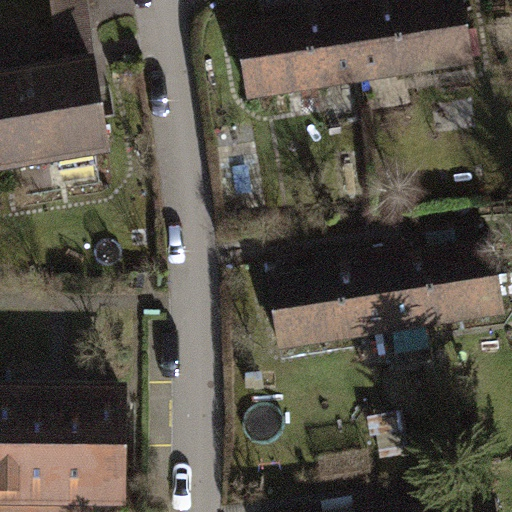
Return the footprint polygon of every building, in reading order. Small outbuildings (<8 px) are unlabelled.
[(85,0),(45,0),(52,48),(92,43),(85,0)] [(362,82),(469,65),(458,0),(400,0),(350,8),(362,82)] [(254,99),(362,82),(350,8),(242,25),(254,99)] [(86,159),(108,156),(95,75),(93,60),(0,74),(0,172),(53,164),(55,177),(88,172),(86,159)] [(274,203),(251,207),(255,229),(278,225),(274,203)] [(392,333),(499,316),(488,241),(380,258),(392,333)] [(284,349),(392,333),(380,258),(272,275),(284,349)] [(0,511),(51,511),(50,389),(0,389),(0,511)] [(90,511),(91,511),(119,511),(118,464),(129,464),(128,397),(118,397),(118,389),(50,389),(51,511),(90,511)] [(403,412),(368,419),(371,438),(378,437),(382,460),(411,455),(403,412)] [(493,511),(491,495),(382,511),(493,511)]
